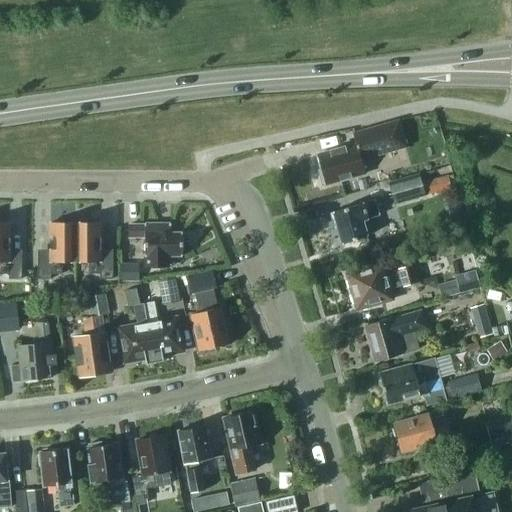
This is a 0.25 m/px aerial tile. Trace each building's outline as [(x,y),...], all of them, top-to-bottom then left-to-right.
[(316,155),(324,185),(365,173),(361,160),(406,147),(398,120),(351,134),(354,144),(316,155)] [(368,175),(389,168),(385,154),(364,162),(368,175)] [(388,186),(394,205),(451,189),(447,175),(421,183),(419,177),(388,186)] [(332,212),(342,243),(366,236),(362,221),(379,215),(374,199),(332,212)] [(0,223),(0,274),(9,274),(9,280),(22,280),(22,256),(10,256),(9,223),(0,223)] [(50,223),(51,256),(38,256),(38,280),(51,280),(51,274),(62,274),(62,262),(75,262),(76,223),(50,223)] [(76,223),(75,262),(89,262),(89,274),(100,274),(100,279),(113,279),(113,256),(101,256),(101,223),(76,223)] [(144,237),(145,268),(170,267),(170,256),(181,256),(181,233),(170,233),(169,224),(145,224),(145,225),(128,225),(128,237),(144,237)] [(407,261),(404,249),(387,253),(390,265),(407,261)] [(139,264),(120,264),(120,281),(139,281),(139,264)] [(398,270),(384,274),(381,264),(347,274),(357,309),(392,299),(389,289),(403,285),(404,286),(416,282),(411,265),(398,269),(398,270)] [(220,308),(218,308),(211,289),(217,288),(213,270),(185,276),(189,294),(195,293),(200,312),(191,314),(201,354),(215,351),(214,347),(228,344),(220,308)] [(479,289),(474,271),(455,276),(456,280),(438,286),(442,299),(479,289)] [(180,301),(175,278),(158,282),(163,305),(180,301)] [(140,304),(137,289),(125,291),(128,306),(140,304)] [(90,317),(83,318),(86,337),(72,339),(79,377),(102,373),(102,369),(109,368),(100,315),(108,314),(105,294),(86,297),(90,317)] [(153,301),(142,304),(155,362),(163,360),(162,356),(183,352),(175,319),(158,322),(153,301)] [(17,303),(0,304),(0,333),(20,331),(17,303)] [(142,304),(133,305),(138,325),(117,330),(124,363),(145,358),(146,364),(155,362),(142,304)] [(491,333),(484,307),(471,310),(478,337),(491,333)] [(365,324),(376,362),(419,349),(413,331),(425,328),(420,310),(391,319),(391,316),(365,324)] [(49,322),(36,324),(39,341),(18,344),(21,366),(12,367),(14,381),(23,380),(23,381),(52,377),(50,365),(56,364),(55,354),(54,355),(49,322)] [(492,330),(495,339),(504,337),(501,328),(492,330)] [(509,353),(501,342),(487,351),(495,362),(509,353)] [(423,394),(426,406),(446,401),(434,359),(378,375),(386,404),(423,394)] [(448,382),(453,399),(482,391),(477,374),(448,382)] [(236,474),(239,473),(253,470),(247,445),(258,442),(250,415),(249,414),(247,414),(225,420),(231,447),(230,448),(236,474)] [(448,425),(432,430),(427,414),(392,424),(401,453),(423,446),(424,449),(437,445),(436,443),(452,438),(448,425)] [(511,435),(511,415),(485,424),(491,442),(511,435)] [(185,464),(192,493),(207,489),(200,461),(212,458),(204,425),(202,425),(200,424),(193,425),(192,427),(177,431),(185,465),(185,464)] [(132,477),(137,499),(147,497),(146,488),(171,483),(169,473),(162,435),(159,436),(157,433),(151,434),(149,438),(136,440),(143,475),(132,477)] [(118,442),(101,445),(101,442),(88,444),(88,446),(91,463),(87,464),(90,483),(107,480),(111,503),(130,499),(127,481),(125,482),(118,442)] [(70,447),(39,451),(44,486),(56,485),(60,507),(74,505),(73,495),(69,488),(68,484),(75,483),(70,447)] [(9,475),(6,475),(4,454),(0,453),(0,504),(4,504),(2,489),(10,488),(9,475)] [(479,496),(473,470),(446,478),(452,501),(441,503),(442,505),(412,511),(497,511),(493,493),(479,496)] [(236,508),(239,507),(262,500),(255,477),(230,484),(236,508)] [(44,511),(43,490),(28,491),(29,511),(44,511)] [(27,511),(26,491),(15,491),(16,511),(27,511)] [(298,511),(294,495),(265,502),(267,511),(298,511)] [(204,498),(192,500),(194,511),(200,511),(207,511),(204,498)]
